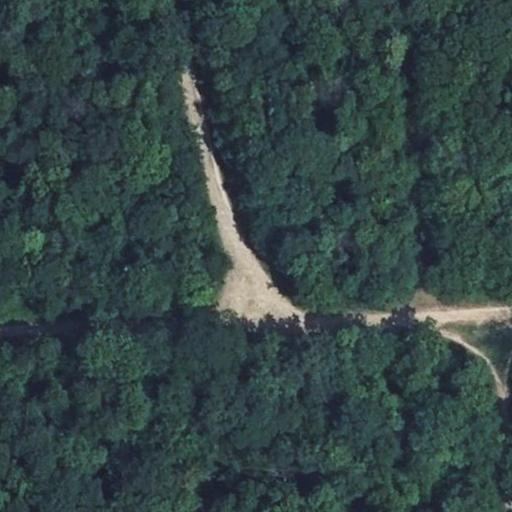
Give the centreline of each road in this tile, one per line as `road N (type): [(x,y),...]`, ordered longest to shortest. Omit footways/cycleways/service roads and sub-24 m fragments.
road 1 (track): [(179,0),(240,247),(269,288),(302,306)]
road 2 (track): [(90,316),(302,306)]
